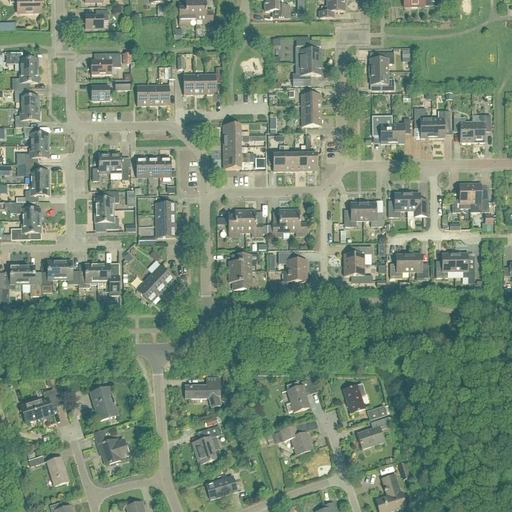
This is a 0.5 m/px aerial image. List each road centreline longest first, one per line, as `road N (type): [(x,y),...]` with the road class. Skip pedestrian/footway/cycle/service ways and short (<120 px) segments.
road 1 (tertiary): [(511,344),(433,339),(373,315),(209,320)]
road 2 (residential): [(343,168),(340,38),(363,38),(363,0)]
road 3 (tertiary): [(157,350),(0,351)]
road 4 (residential): [(60,0),(61,48),(81,132)]
road 5 (residential): [(209,320),(202,192)]
road 6 (residential): [(163,477),(157,350)]
road 7 (residential): [(322,191),(202,192)]
